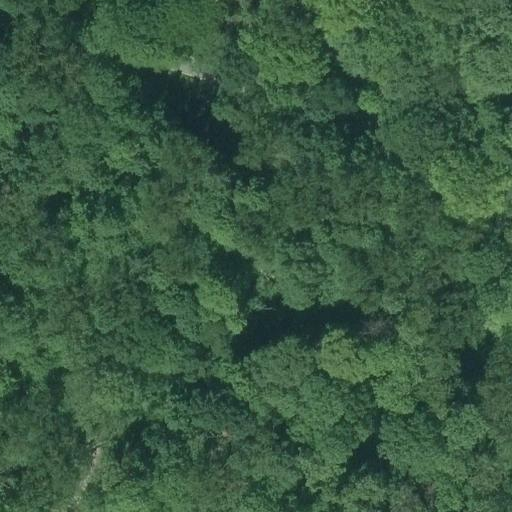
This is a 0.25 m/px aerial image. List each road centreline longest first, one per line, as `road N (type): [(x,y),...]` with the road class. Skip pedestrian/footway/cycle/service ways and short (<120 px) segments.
road 1 (tertiary): [(511,213),(426,140),(382,120),(0,4)]
road 2 (unclassified): [(65,511),(91,430),(89,387),(44,298),(0,249)]
